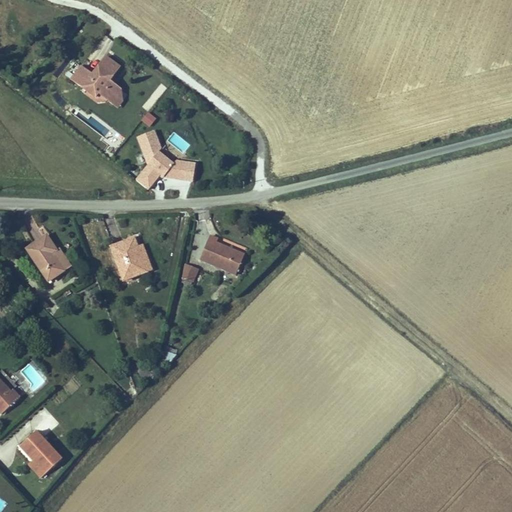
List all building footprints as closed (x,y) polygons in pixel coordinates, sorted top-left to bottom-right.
[(93,76),(82,67),(72,81),(84,89),(97,99),(102,98),(109,102),(115,106),(120,99),(122,91),(111,84),(108,82),(110,78),(113,81),(122,69),(106,58),(93,76)] [(97,99),(84,89),(82,92),(98,104),(109,102),(102,98),(97,99)] [(120,99),(115,106),(119,109),(124,102),(122,91),(120,99)] [(150,127),(157,117),(148,111),(141,121),(150,127)] [(307,129),(310,160),(317,160),(314,129),(307,129)] [(154,130),(135,137),(148,166),(135,181),(148,190),(157,179),(193,183),(195,163),(175,160),(161,148),(154,130)] [(112,158),(122,140),(116,136),(105,154),(112,158)] [(200,262),(237,277),(245,256),(217,245),(219,240),(210,237),(200,262)] [(48,238),(26,252),(48,285),(73,269),(63,253),(60,255),(48,238)] [(136,241),(110,249),(123,286),(154,275),(145,247),(139,249),(136,241)] [(199,270),(186,265),(180,276),(194,282),(199,270)] [(165,346),(162,362),(173,364),(176,348),(165,346)] [(0,415),(1,417),(22,399),(14,390),(11,393),(0,380),(0,415)] [(63,462),(38,434),(21,450),(33,463),(27,468),(41,483),(63,462)]
